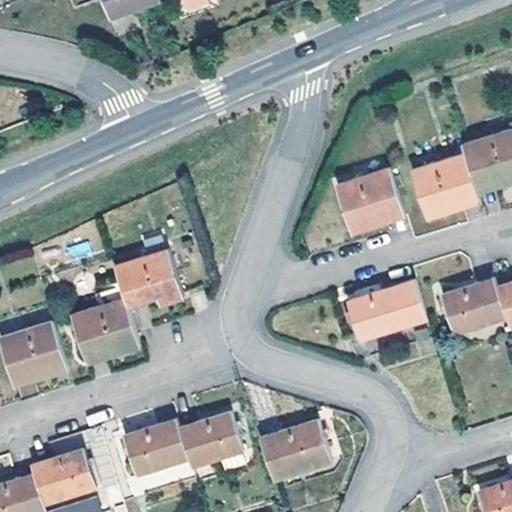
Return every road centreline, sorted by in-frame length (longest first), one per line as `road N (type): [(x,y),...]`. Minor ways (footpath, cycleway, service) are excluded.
road 1 (residential): [(511,230),(237,312)]
road 2 (residential): [(237,312),(333,44)]
road 3 (residential): [(0,444),(256,357)]
road 4 (secondary): [(137,129),(333,44)]
road 5 (residential): [(384,479),(396,436),(387,411),(256,357)]
road 6 (residential): [(0,62),(82,77),(119,103),(137,129)]
road 7 (secondary): [(0,191),(137,129)]
road 8 (residential): [(511,439),(384,479)]
